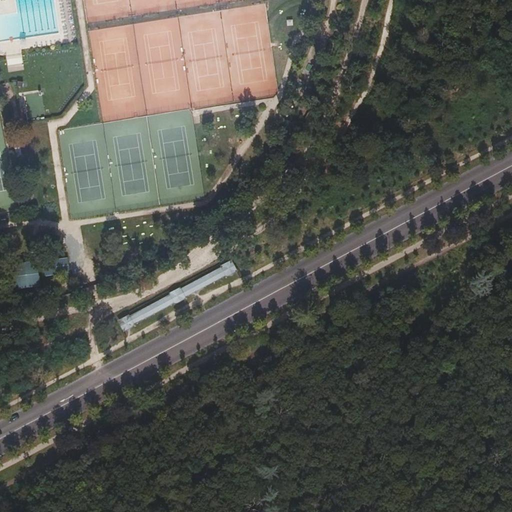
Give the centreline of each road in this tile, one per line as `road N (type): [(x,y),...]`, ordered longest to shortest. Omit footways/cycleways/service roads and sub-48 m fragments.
road 1 (primary): [(511,166),(0,438)]
road 2 (unknown): [(0,324),(156,287),(196,262),(306,147),(359,28),(363,0)]
road 3 (unknown): [(196,262),(243,238),(306,180),(370,83),(392,0)]
